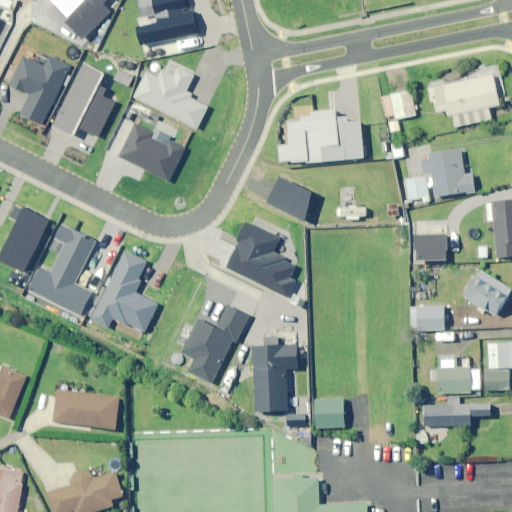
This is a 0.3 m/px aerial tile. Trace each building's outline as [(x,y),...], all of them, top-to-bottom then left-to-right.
[(500,105),(493,75),(448,84),(447,82),(431,86),(437,113),(448,110),(452,128),(492,119),(489,107),(500,105)] [(416,115),(411,91),(392,95),(397,119),(416,115)] [(405,157),(402,143),(391,145),(393,159),(405,157)] [(464,176),(461,149),(430,153),(431,160),(421,161),(422,170),(431,169),(435,197),(475,191),(473,175),(464,176)] [(430,202),(425,177),(399,182),(403,202),(423,198),(424,203),(430,202)] [(511,201),(488,204),(490,222),(493,221),(497,258),(511,256),(511,201)] [(423,227),(412,227),(413,250),(419,250),(419,262),(441,261),(440,240),(424,241),(423,227)] [(511,290),(511,289),(480,270),(463,297),(496,317),(511,290)] [(445,330),(444,306),(410,308),(411,332),(445,330)] [(279,338),(266,338),(266,346),(256,347),(257,412),(288,412),(288,369),(299,369),(299,345),(279,346),(279,338)] [(511,342),(488,344),(489,368),(485,368),(486,391),(510,391),(509,368),(511,367),(511,342)] [(455,357),(443,357),(443,370),(430,370),(430,381),(440,381),(440,393),(481,393),(481,369),(455,369),(455,357)] [(28,378),(3,368),(0,374),(0,414),(12,419),(28,378)] [(124,399),(61,391),(57,422),(120,430),(124,399)] [(460,404),(460,397),(448,397),(448,406),(422,406),(423,426),(471,426),(471,416),(491,416),(491,404),(460,404)] [(344,428),(344,398),(313,399),(314,429),(344,428)] [(425,431),(416,432),(417,444),(427,443),(425,431)] [(16,472),(0,469),(0,511),(18,511),(23,484),(15,482),(16,472)] [(267,472),(269,511),(354,511),(354,500),(315,502),(313,470),(267,472)] [(94,480),(92,471),(74,477),(76,485),(50,493),(55,511),(73,511),(77,511),(76,511),(96,511),(114,506),(112,500),(123,497),(115,473),(94,480)]
